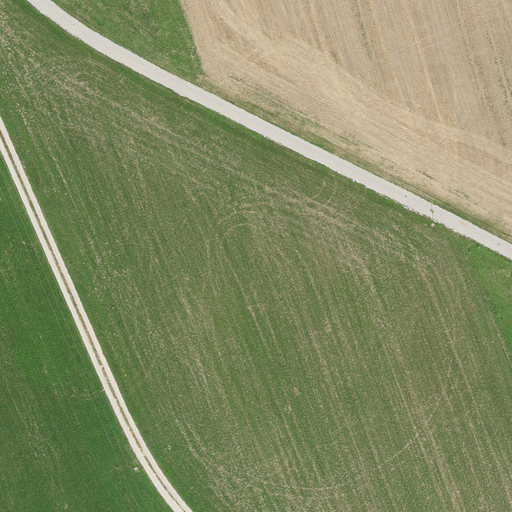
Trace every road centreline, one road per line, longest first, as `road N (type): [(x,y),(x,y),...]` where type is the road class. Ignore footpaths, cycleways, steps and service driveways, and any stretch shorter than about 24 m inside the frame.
road 1 (track): [(33,0),(130,63),(511,255)]
road 2 (track): [(0,138),(127,438),(180,511)]
